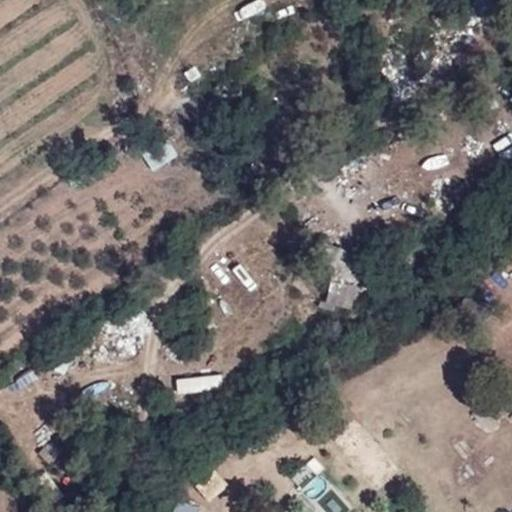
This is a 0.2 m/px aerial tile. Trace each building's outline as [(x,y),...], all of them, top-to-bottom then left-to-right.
[(270,111),(253,122),(267,144),(283,134),(270,111)] [(332,284),(325,301),(350,309),(363,266),(344,260),(346,254),(315,243),(308,265),(336,273),(332,284)] [(293,291),(325,301),(332,284),(299,273),(293,291)] [(225,375),(182,378),(183,391),(225,388),(225,375)] [(198,485),(210,500),(230,483),(217,468),(198,485)]
